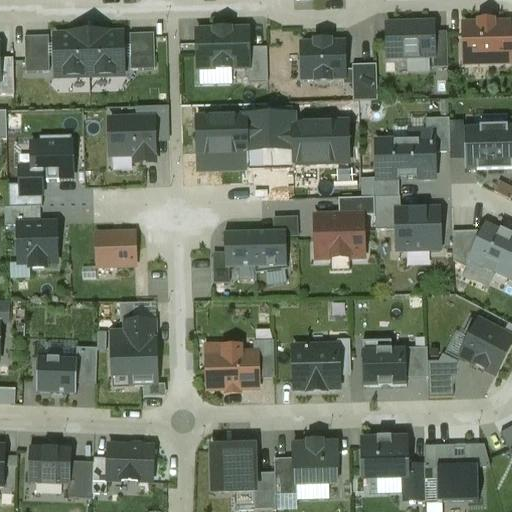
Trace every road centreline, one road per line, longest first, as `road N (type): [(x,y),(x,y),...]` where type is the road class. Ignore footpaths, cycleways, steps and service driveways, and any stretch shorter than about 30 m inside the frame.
road 1 (residential): [(0,14),(475,0)]
road 2 (residential): [(511,393),(495,409),(465,413),(183,419)]
road 3 (residential): [(180,222),(183,419)]
road 4 (residential): [(183,419),(0,413)]
